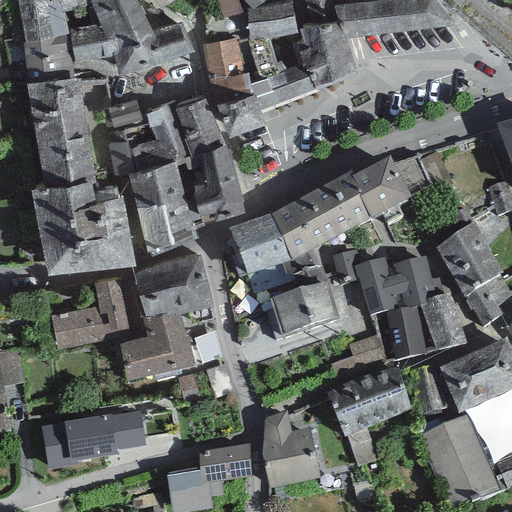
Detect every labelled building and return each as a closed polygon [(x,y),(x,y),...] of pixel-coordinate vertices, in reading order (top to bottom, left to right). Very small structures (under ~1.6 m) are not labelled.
[(17,0),(25,43),(69,34),(62,13),(59,3),(50,4),(49,0),(17,0)] [(49,0),(50,4),(59,3),(62,13),(92,5),(90,2),(92,0),(49,0)] [(135,0),(92,0),(90,2),(92,5),(100,25),(69,29),(75,64),(113,56),(118,76),(194,52),(182,23),(152,32),(135,0)] [(154,0),(161,10),(175,0),(154,0)] [(217,0),(222,15),(223,19),(229,17),(242,13),(238,0),(217,0)] [(243,0),(252,8),(257,7),(265,0),(243,0)] [(346,32),(348,39),(453,26),(453,21),(436,0),(347,0),(348,5),(333,6),(342,33),(346,32)] [(252,8),(246,9),(250,37),(251,41),(253,41),(269,38),(270,40),(296,34),(298,34),(292,1),(257,7),(252,8)] [(222,15),(205,17),(205,44),(201,45),(209,81),(216,106),(253,97),(251,84),(249,73),(244,74),(236,41),(236,39),(229,17),(223,19),(222,15)] [(338,23),(299,30),(300,33),(298,34),(296,34),(303,65),(315,90),(357,75),(345,33),(342,33),(338,23)] [(74,80),(69,34),(25,43),(22,43),(28,84),(74,80)] [(249,73),(251,84),(253,97),(255,96),(261,114),(316,92),(315,90),(303,65),(285,71),(282,63),(276,64),(270,40),(269,38),(253,41),(251,41),(250,37),(236,41),(244,74),(249,73)] [(28,84),(33,123),(85,115),(80,79),(74,80),(28,84)] [(253,97),(216,106),(229,139),(265,125),(261,114),(255,96),(253,97)] [(136,100),(107,108),(113,129),(142,120),(136,100)] [(206,100),(176,110),(192,158),(226,146),(206,100)] [(174,104),(146,115),(154,140),(129,148),(128,141),(109,145),(116,187),(130,184),(128,175),(176,162),(178,167),(193,160),(192,158),(176,110),(174,104)] [(85,115),(33,123),(44,188),(44,192),(96,183),(85,115)] [(511,118),(496,123),(511,167),(511,118)] [(226,146),(192,158),(193,160),(197,173),(193,174),(194,198),(186,201),(194,229),(245,213),(243,208),(226,146)] [(436,152),(421,160),(438,191),(453,184),(436,152)] [(354,175),(352,176),(362,195),(359,197),(370,218),(411,197),(411,195),(394,164),(390,156),(354,175)] [(417,156),(394,164),(411,195),(431,184),(417,156)] [(176,162),(128,175),(130,184),(149,258),(196,239),(194,229),(186,201),(178,167),(176,162)] [(351,171),(270,213),(290,261),(370,218),(359,197),(362,195),(352,176),(354,175),(351,171)] [(511,210),(511,199),(506,181),(487,188),(497,216),(511,210)] [(44,192),(44,188),(31,191),(47,276),(135,267),(122,196),(118,197),(116,187),(98,191),(96,183),(44,192)] [(270,213),(228,228),(247,275),(290,261),(270,213)] [(435,248),(464,298),(499,275),(502,272),(475,221),(435,248)] [(387,266),(385,257),(360,264),(356,249),(332,255),(340,285),(359,280),(369,315),(384,311),(385,314),(416,306),(420,305),(428,302),(427,299),(444,294),(439,279),(432,281),(425,256),(387,266)] [(134,274),(145,319),(146,321),(181,314),(214,308),(201,255),(161,264),(134,274)] [(297,288),(269,297),(282,338),(339,319),(322,265),(293,275),(297,288)] [(511,294),(499,275),(464,298),(482,326),(511,307),(511,294)] [(98,306),(50,316),(57,350),(130,336),(119,278),(94,283),(98,306)] [(428,302),(420,305),(436,350),(466,343),(450,293),(444,294),(427,299),(428,302)] [(426,353),(416,306),(385,314),(394,360),(426,353)] [(181,314),(146,321),(143,321),(147,337),(119,345),(128,382),(196,366),(181,314)] [(200,335),(209,359),(227,352),(218,328),(200,335)] [(378,334),(349,345),(353,357),(330,364),(336,381),(388,362),(378,334)] [(511,348),(507,337),(438,368),(459,414),(511,389),(511,348)] [(0,352),(0,373),(2,387),(24,382),(17,351),(0,352)] [(355,380),(326,393),(343,437),(346,436),(367,427),(411,409),(399,366),(355,380)] [(436,371),(414,376),(422,414),(445,409),(436,371)] [(0,433),(10,432),(2,387),(0,373),(0,433)] [(287,411),(264,418),(262,455),(269,489),(320,478),(310,428),(292,432),(287,411)] [(140,412),(112,416),(117,450),(145,446),(140,412)] [(64,423),(40,426),(47,470),(73,466),(72,462),(118,455),(117,450),(112,416),(112,414),(64,421),(64,423)] [(467,415),(417,436),(450,507),(469,499),(471,503),(499,491),(487,462),(467,415)] [(377,460),(367,427),(346,436),(358,467),(377,460)] [(250,444),(199,452),(200,471),(166,475),(169,511),(189,511),(212,507),(209,482),(251,477),(250,444)] [(511,451),(487,462),(499,491),(500,493),(511,487),(511,451)]
